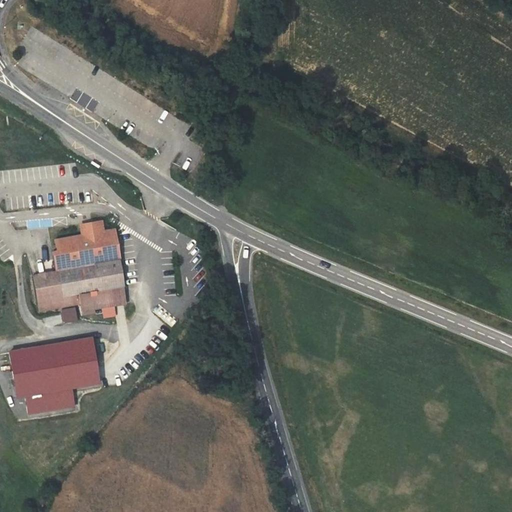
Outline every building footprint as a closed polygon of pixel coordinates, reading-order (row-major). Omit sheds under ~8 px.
[(124,264),(117,233),(105,235),(104,228),(93,230),(81,233),(82,240),(56,246),(58,257),(54,258),(58,278),(35,283),(43,318),(84,309),(86,317),(100,314),(118,310),(114,293),(127,290),(122,265),(124,264)] [(118,310),(131,307),(127,290),(114,293),(118,310)] [(79,312),(65,315),(68,329),(82,326),(79,312)] [(97,343),(16,361),(25,404),(38,401),(42,401),(73,394),(79,393),(106,387),(97,343)] [(79,393),(73,394),(77,412),(83,411),(79,393)] [(73,394),(42,401),(46,418),(77,412),(73,394)]
